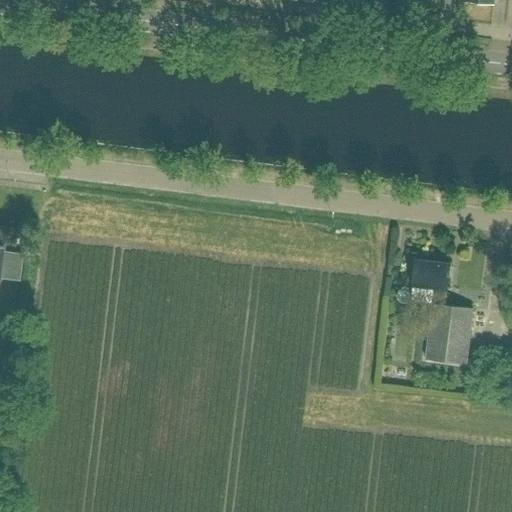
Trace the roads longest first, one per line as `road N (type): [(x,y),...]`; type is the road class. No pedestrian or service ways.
road 1 (unclassified): [(511,219),(0,157)]
road 2 (tertiary): [(511,64),(0,3)]
